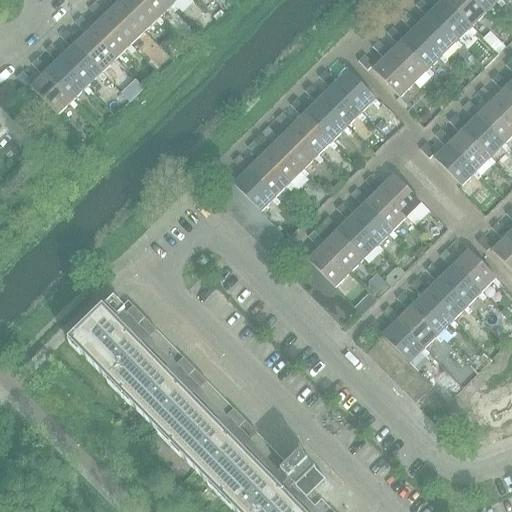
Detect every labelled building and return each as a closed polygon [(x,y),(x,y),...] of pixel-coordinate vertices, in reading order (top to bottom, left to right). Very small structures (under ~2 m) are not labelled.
[(142,0),(122,0),(118,4),(145,32),(159,18),(142,0)] [(169,0),(142,0),(159,18),(174,4),(169,0)] [(424,15),(430,9),(421,0),(420,0),(415,6),(424,15)] [(444,0),(443,0),(430,14),(457,41),(471,27),(444,0)] [(472,0),(444,0),(471,27),(485,13),(472,0)] [(472,0),(485,13),(498,0),(472,0)] [(98,18),(104,12),(95,3),(89,9),(98,18)] [(118,4),(104,18),(131,46),(145,32),(118,4)] [(410,29),(416,23),(407,14),(401,20),(410,29)] [(443,55),(457,41),(430,14),(415,28),(443,55)] [(84,32),(90,26),(81,16),(75,22),(84,32)] [(104,18),(89,32),(116,60),(131,46),(104,18)] [(396,43),(402,37),(393,28),(387,34),(396,43)] [(428,69),(443,55),(415,28),(401,42),(428,69)] [(69,46),(75,40),(67,30),(60,36),(69,46)] [(89,32),(75,46),(102,73),(116,60),(89,32)] [(382,57),(388,51),(379,42),(372,48),(382,57)] [(401,42),(387,56),(414,83),(428,69),(401,42)] [(55,60),(61,54),(52,44),(46,50),(55,60)] [(75,46),(60,59),(87,87),(102,73),(75,46)] [(367,71),(374,65),(364,56),(358,62),(367,71)] [(414,83),(387,56),(372,70),(400,98),(414,83)] [(40,73),(47,67),(38,58),(31,64),(40,73)] [(60,59),(46,73),(73,101),(87,87),(60,59)] [(328,87),(334,81),(325,71),(318,78),(328,87)] [(26,87),(32,81),(23,72),(17,78),(26,87)] [(348,72),(333,86),(360,114),(375,99),(348,72)] [(73,101),(46,73),(31,87),(58,115),(73,101)] [(501,89),(507,83),(498,73),(491,80),(501,89)] [(314,101),(320,95),(311,85),(304,92),(314,101)] [(333,86),(319,100),(346,128),(360,114),(333,86)] [(486,103),(493,97),(483,87),(477,94),(486,103)] [(511,94),(506,88),(492,102),(511,122),(511,94)] [(299,115),(305,109),(296,100),(290,106),(299,115)] [(319,100),(305,114),(332,142),(346,128),(319,100)] [(472,117),(478,111),(469,101),(463,107),(472,117)] [(511,122),(492,102),(478,116),(504,144),(511,136),(511,122)] [(285,129),(291,123),(282,114),(276,120),(285,129)] [(305,114),(291,128),(318,156),(332,142),(305,114)] [(458,131),(464,125),(455,115),(448,122),(458,131)] [(478,116),(463,130),(490,158),(504,144),(478,116)] [(271,143),(277,137),(268,128),(261,134),(271,143)] [(291,128),(277,142),(304,170),(318,156),(291,128)] [(444,145),(450,139),(441,129),(434,135),(444,145)] [(463,130),(449,144),(476,172),(490,158),(463,130)] [(256,157),(263,151),(253,142),(247,148),(256,157)] [(277,142),(262,156),(289,184),(304,170),(277,142)] [(429,159),(435,153),(426,143),(420,149),(429,159)] [(476,172),(449,144),(434,159),(461,186),(476,172)] [(242,171),(248,165),(239,156),(233,162),(242,171)] [(262,156),(248,170),(275,198),(289,184),(262,156)] [(228,185),(234,179),(225,170),(219,176),(228,185)] [(233,185),(234,186),(243,194),(251,203),(259,211),(261,213),(275,198),(248,170),(233,185)] [(374,190),(381,184),(372,175),(365,181),(374,190)] [(395,175),(380,190),(407,217),(422,203),(395,175)] [(217,203),(225,211),(243,194),(234,186),(217,203)] [(360,204),(367,198),(357,189),(351,195),(360,204)] [(380,190),(366,204),(393,231),(407,217),(380,190)] [(243,194),(225,211),(234,220),(251,203),(243,194)] [(251,203),(234,220),(242,228),(259,211),(251,203)] [(346,218),(352,212),(343,203),(337,209),(346,218)] [(366,204),(351,218),(378,246),(393,231),(366,204)] [(259,211),(242,228),(250,236),(267,219),(261,213),(259,211)] [(332,233),(338,226),(329,217),(322,223),(332,233)] [(351,218),(337,232),(364,260),(378,246),(351,218)] [(267,219),(250,236),(258,245),(275,228),(267,219)] [(501,238),(507,231),(498,222),(491,228),(501,238)] [(275,228),(258,245),(267,253),(284,236),(275,228)] [(317,246),(324,240),(314,231),(308,237),(317,246)] [(337,232),(323,246),(349,274),(364,260),(337,232)] [(487,252),(493,245),(484,236),(477,242),(487,252)] [(511,242),(506,237),(491,252),(511,272),(511,242)] [(303,261),(309,254),(300,245),(294,251),(303,261)] [(308,261),(309,262),(317,270),(325,278),(333,286),(335,288),(349,274),(323,246),(308,261)] [(448,266),(455,260),(445,251),(439,257),(448,266)] [(470,251),(455,265),(482,293),(497,278),(470,251)] [(292,278),(300,287),(317,270),(309,262),(292,278)] [(434,280),(441,274),(431,265),(425,271),(434,280)] [(455,265),(441,279),(468,307),(482,293),(455,265)] [(317,270),(300,287),(308,295),(325,278),(317,270)] [(375,274),(367,282),(367,288),(369,289),(372,286),(380,295),(388,287),(375,274)] [(325,278),(308,295),(316,304),(333,286),(325,278)] [(420,294),(426,288),(417,279),(411,285),(420,294)] [(441,279),(426,293),(453,321),(468,307),(441,279)] [(333,286),(316,304),(324,312),(341,295),(335,288),(333,286)] [(368,293),(354,308),(358,312),(362,316),(377,302),(368,293)] [(406,308),(412,302),(403,293),(396,299),(406,308)] [(426,293),(412,307),(439,335),(453,321),(426,293)] [(341,295),(324,312),(333,320),(350,303),(341,295)] [(104,307),(69,341),(235,511),(333,511),(321,500),(315,505),(306,498),(313,491),(325,480),(300,455),(288,466),(270,448),(128,301),(112,316),(104,307)] [(350,303),(333,320),(341,329),(358,312),(354,308),(350,303)] [(391,322),(398,316),(389,307),(382,313),(391,322)] [(412,307),(398,321),(425,349),(439,335),(412,307)] [(377,336),(383,330),(374,321),(368,327),(377,336)] [(383,336),(384,337),(392,345),(400,353),(408,362),(410,363),(425,349),(398,321),(383,336)] [(367,353),(375,362),(392,345),(384,337),(367,353)] [(392,345),(375,362),(383,370),(400,353),(392,345)] [(400,353),(383,370),(391,378),(408,362),(400,353)] [(408,362),(391,378),(400,387),(417,370),(410,363),(408,362)] [(417,370),(400,387),(408,395),(425,378),(417,370)] [(425,378),(408,395),(416,403),(433,387),(425,378)]
